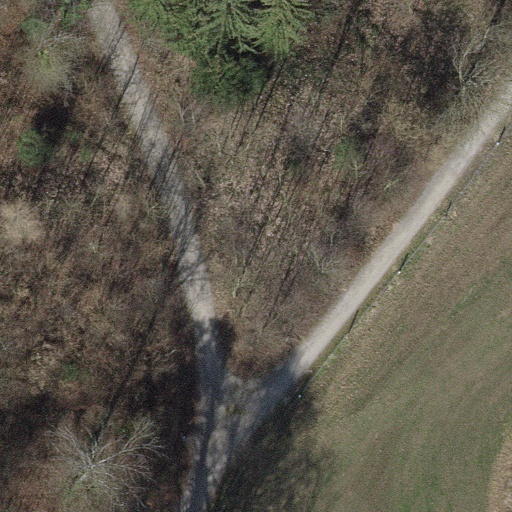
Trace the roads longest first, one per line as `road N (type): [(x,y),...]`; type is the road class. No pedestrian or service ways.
road 1 (track): [(99,0),(198,278),(215,470)]
road 2 (track): [(511,94),(215,470)]
